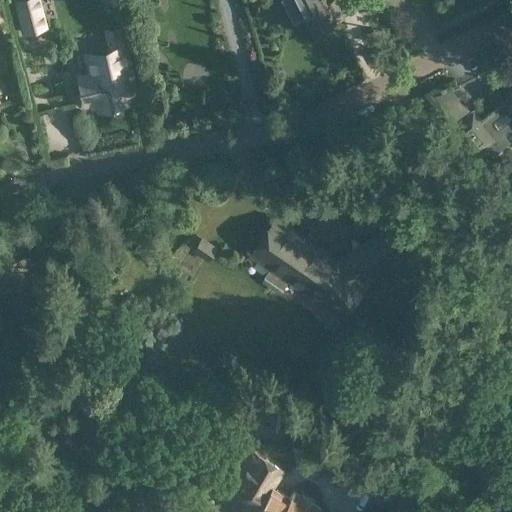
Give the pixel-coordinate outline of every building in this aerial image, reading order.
[(12,0),(22,34),(47,27),(39,0),(12,0)] [(281,0),(294,24),(305,18),(313,34),(342,19),(332,2),(325,6),(321,0),(281,0)] [(81,52),(87,74),(76,76),(82,106),(94,104),(96,112),(128,105),(127,96),(137,94),(126,41),(81,52)] [(472,111),(453,127),(477,155),(496,139),(472,111)] [(277,215),(251,253),(271,267),(265,275),(284,288),(290,280),(344,317),(370,279),(368,279),(418,246),(399,217),(338,257),(277,215)] [(217,247),(201,235),(191,250),(207,261),(217,247)] [(0,274),(2,280),(0,280),(0,301),(8,299),(13,316),(33,310),(20,271),(30,268),(27,259),(0,267),(0,274)] [(61,304),(75,353),(88,349),(75,300),(61,304)] [(66,334),(60,316),(34,323),(39,342),(66,334)] [(235,416),(263,434),(280,406),(252,389),(235,416)] [(230,475),(238,480),(227,498),(248,511),(315,511),(319,507),(311,502),(312,500),(301,493),(299,495),(291,490),(287,497),(270,487),(280,470),(261,458),(263,454),(257,450),(255,453),(246,448),(230,475)]
